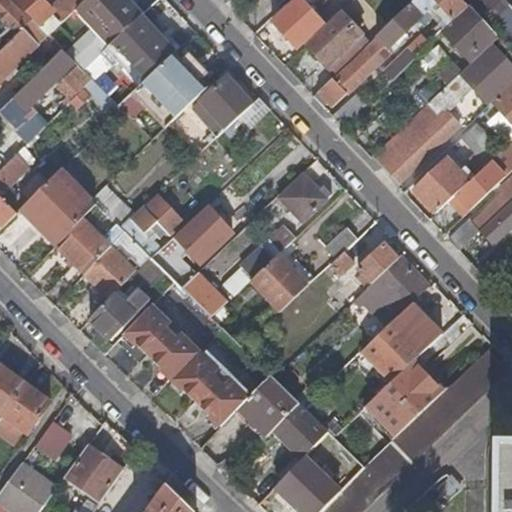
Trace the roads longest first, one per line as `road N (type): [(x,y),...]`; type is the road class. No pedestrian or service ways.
road 1 (residential): [(511,345),(192,0)]
road 2 (residential): [(234,511),(0,282)]
